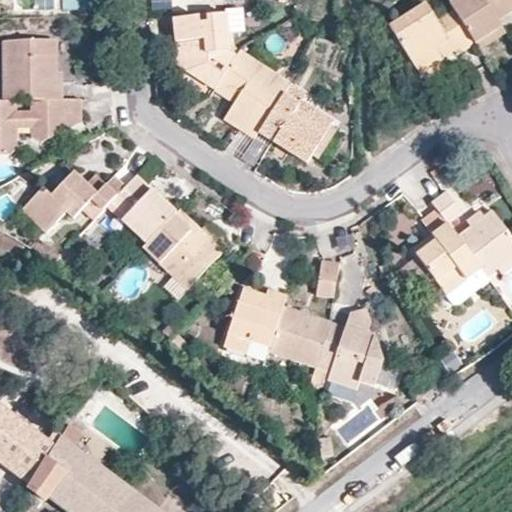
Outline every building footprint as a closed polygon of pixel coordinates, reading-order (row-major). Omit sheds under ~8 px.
[(47,0),(48,11),(57,11),(56,0),(47,0)] [(58,0),(58,11),(103,11),(102,0),(58,0)] [(501,18),(497,14),(503,9),(507,15),(511,11),(511,0),(458,0),(454,3),(458,9),(462,14),(478,41),(505,24),(501,18)] [(428,4),(392,27),(421,71),(445,56),(438,46),(452,39),(457,49),(461,53),(478,41),(462,14),(443,27),(439,21),(428,4)] [(439,21),(443,27),(462,14),(458,9),(439,21)] [(497,14),(501,18),(507,15),(503,9),(497,14)] [(240,11),(225,12),(226,16),(227,36),(242,35),(240,11)] [(174,18),(177,60),(185,60),(186,72),(214,91),(221,80),(235,58),(228,53),(227,36),(226,16),(206,16),(207,24),(196,24),(196,17),(174,18)] [(207,24),(206,16),(196,17),(196,24),(207,24)] [(478,41),(483,48),(509,31),(505,24),(478,41)] [(438,46),(445,56),(457,49),(452,39),(438,46)] [(53,41),(6,40),(5,100),(59,100),(59,82),(53,81),(53,69),(53,41)] [(221,80),(240,93),(233,104),(224,119),(255,139),(258,134),(277,105),(282,98),(290,85),(239,53),(235,58),(221,80)] [(450,65),(445,56),(421,71),(426,79),(450,65)] [(185,60),(177,60),(178,73),(186,72),(185,60)] [(221,80),(214,91),(233,104),(240,93),(221,80)] [(282,98),(277,105),(294,116),(299,108),(282,98)] [(82,100),(59,100),(5,100),(0,100),(0,157),(2,158),(13,158),(19,149),(18,129),(35,129),(35,139),(43,144),(84,123),(82,100)] [(275,140),(290,150),(288,154),(308,166),(334,126),(300,105),(299,108),(294,116),(277,105),(258,134),(274,143),(275,140)] [(274,143),(272,146),(286,155),(288,154),(290,150),(275,140),(274,143)] [(49,234),(69,214),(75,219),(84,210),(94,220),(110,202),(124,186),(113,175),(103,185),(96,192),(85,183),(74,173),(51,196),(44,190),(24,212),(49,234)] [(162,198),(158,204),(148,195),(152,190),(135,174),(124,186),(110,202),(126,215),(122,220),(148,243),(175,213),(177,211),(162,198)] [(85,183),(96,192),(103,185),(92,175),(85,183)] [(152,190),(148,195),(158,204),(162,198),(152,190)] [(446,224),(460,213),(444,191),(430,201),(435,208),(446,224)] [(177,211),(175,213),(199,235),(201,233),(208,238),(210,235),(180,208),(177,211)] [(431,236),(435,241),(415,255),(442,291),(476,264),(455,235),(446,224),(435,208),(420,219),(431,236)] [(467,226),(455,235),(476,264),(484,275),(496,268),(511,254),(511,239),(489,210),(480,217),(467,226)] [(208,238),(201,233),(199,235),(175,213),(148,243),(143,248),(191,290),(232,244),(215,229),(210,235),(208,238)] [(480,217),(477,214),(465,223),(467,226),(480,217)] [(435,241),(431,236),(411,250),(415,255),(435,241)] [(32,249),(55,262),(62,255),(37,241),(32,249)] [(511,263),(511,254),(496,268),(500,273),(511,263)] [(319,297),(334,298),(339,263),(323,261),(319,297)] [(454,306),(487,279),(484,275),(476,264),(442,291),(454,306)] [(264,297),(262,304),(256,303),(258,296),(241,290),(223,346),(245,354),(248,345),(268,351),(282,308),(286,298),(266,291),(264,297)] [(331,324),(282,308),(268,351),(267,355),(316,370),(328,334),(331,324)] [(350,315),(345,328),(341,338),(328,334),(316,370),(330,375),(328,382),(358,391),(360,385),(374,389),(384,362),(376,337),(370,335),(373,326),(368,311),(350,315)] [(341,338),(345,328),(331,324),(328,334),(341,338)] [(330,375),(316,370),(313,378),(314,390),(324,394),(328,382),(330,375)] [(438,382),(430,373),(414,385),(421,394),(438,382)] [(354,403),(358,391),(328,382),(324,394),(354,403)] [(0,461),(27,483),(53,446),(0,406),(0,461)] [(60,437),(53,446),(27,483),(32,486),(29,489),(46,501),(48,498),(83,454),(73,447),(82,435),(69,425),(60,437)] [(319,439),(321,456),(333,454),(331,438),(319,439)] [(66,511),(159,511),(83,454),(48,498),(66,511)]
